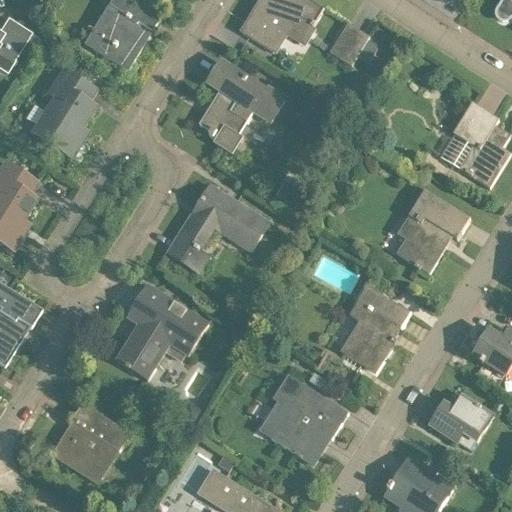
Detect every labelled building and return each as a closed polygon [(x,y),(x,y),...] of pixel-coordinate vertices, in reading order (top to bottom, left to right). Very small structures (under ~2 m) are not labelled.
[(127,0),(113,0),(108,9),(107,9),(83,47),(127,75),(135,62),(132,60),(148,34),(151,36),(161,21),(127,0)] [(289,31),(306,42),(324,14),(325,13),(304,0),(263,0),(241,36),(273,56),(289,31)] [(511,0),(505,0),(498,13),(497,15),(497,16),(497,17),(497,18),(497,19),(498,20),(498,21),(499,22),(501,24),(503,24),(505,24),(506,24),(508,23),(510,22),(511,21),(511,0)] [(0,73),(7,78),(15,65),(13,64),(31,37),(25,33),(8,22),(7,23),(8,24),(0,35),(0,73)] [(348,28),(348,29),(330,57),(352,70),(359,58),(370,41),(348,28)] [(378,53),(367,46),(359,58),(358,61),(369,68),(378,53)] [(271,129),(286,104),(264,90),(263,92),(222,67),(221,68),(224,70),(213,88),(210,86),(209,87),(221,94),(200,129),(217,140),(213,146),(233,159),(244,141),(241,140),(254,118),(271,129)] [(96,94),(62,73),(47,97),(53,101),(30,137),(72,163),(83,144),(77,140),(95,110),(88,106),(96,94)] [(473,108),(453,138),(479,154),(467,173),(462,170),(460,173),(490,192),(511,158),(503,153),(511,140),(496,130),(500,124),(473,108)] [(38,187),(4,165),(0,171),(0,247),(13,256),(25,237),(18,233),(37,203),(30,199),(38,187)] [(253,256),(270,227),(211,190),(168,258),(200,278),(210,262),(198,255),(213,231),(253,256)] [(457,244),(471,223),(425,194),(397,239),(405,244),(396,258),(429,279),(447,251),(443,249),(449,239),(457,244)] [(0,314),(0,368),(5,371),(23,342),(21,341),(27,331),(31,333),(42,316),(0,290),(0,314)] [(117,365),(127,371),(148,385),(171,349),(189,361),(208,331),(169,307),(171,304),(148,290),(128,322),(141,330),(134,342),(132,341),(117,365)] [(402,332),(411,317),(367,290),(350,318),(361,325),(342,355),(376,376),(385,362),(386,362),(386,361),(385,361),(393,348),(395,349),(398,345),(394,342),(400,331),(402,332)] [(248,347),(244,332),(232,334),(236,350),(248,347)] [(511,343),(510,347),(490,335),(475,360),(483,365),(481,368),(483,369),(479,376),(480,377),(486,367),(507,381),(511,372),(511,343)] [(309,385),(327,396),(333,387),(315,376),(309,385)] [(349,417),(304,389),(291,409),(302,415),(288,437),(278,430),(271,442),(311,467),(321,452),(318,451),(325,440),(332,444),(349,417)] [(477,446),(494,420),(462,399),(456,409),(458,411),(455,414),(444,408),(431,429),(458,446),(472,455),(477,446)] [(56,461),(92,483),(112,452),(119,457),(131,438),(83,408),(74,422),(72,422),(71,424),(78,430),(73,437),(71,436),(52,466),(53,467),(56,461)] [(181,422),(194,429),(201,417),(188,410),(181,422)] [(224,460),(218,468),(229,475),(235,467),(224,460)] [(386,500),(401,509),(404,505),(415,511),(440,511),(453,493),(409,465),(393,490),(391,489),(389,493),(390,494),(386,500)] [(273,511),(213,473),(198,497),(222,511),(273,511)]
